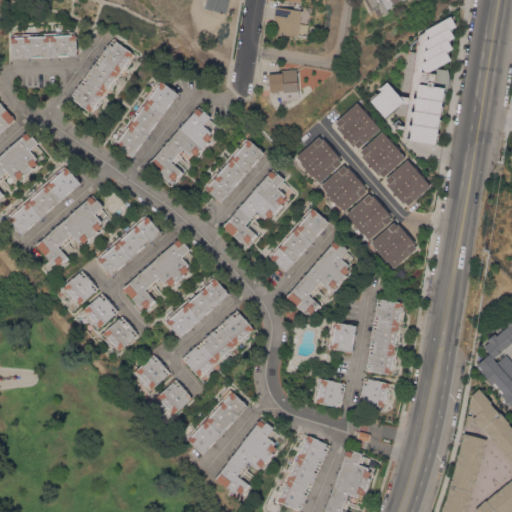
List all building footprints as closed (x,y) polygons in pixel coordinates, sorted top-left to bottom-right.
[(205,0),(228,0),(225,13),(203,8),(205,0)] [(402,0),(401,1),(400,0),(399,0),(392,4),(391,3),(390,4),(391,6),(386,9),(387,11),(383,14),(382,12),(380,13),(381,14),(376,16),(373,10),(371,11),(364,0),(402,0)] [(297,36),(274,33),(276,20),(272,19),(274,6),(292,9),(293,2),(300,3),(299,10),(301,10),(299,22),(297,36)] [(422,30),(449,15),(455,26),(448,29),(452,37),(446,41),(450,48),(444,51),(449,59),(429,71),(421,70),(419,66),(416,84),(444,88),(435,144),(400,138),(406,106),(399,105),(382,120),(364,99),(385,82),(400,100),(401,96),(407,97),(417,35),(423,32),(422,30)] [(67,55),(67,56),(64,56),(62,56),(59,57),(59,56),(55,56),(55,57),(52,57),(52,56),(47,56),(47,57),(44,57),(41,57),(38,58),(38,57),(34,57),(35,58),(31,58),(31,57),(29,57),(29,58),(26,58),(26,57),(22,58),(18,58),(10,58),(9,34),(72,31),(73,32),(74,32),(75,48),(76,47),(76,52),(75,52),(75,55),(67,55)] [(134,55),(129,61),(130,62),(125,69),(124,68),(113,81),(115,82),(111,87),(110,87),(100,101),(101,101),(97,106),(96,106),(91,113),(81,106),(80,107),(77,104),(78,104),(68,96),(112,38),(134,55)] [(280,100),(280,95),(278,95),(277,90),(268,91),(267,74),(280,73),(280,70),(294,68),(296,90),(297,90),(298,99),(280,100)] [(172,100),(171,102),(168,105),(169,105),(167,107),(164,110),(165,111),(163,113),(162,113),(160,116),(160,117),(159,119),(158,119),(157,121),(157,122),(155,125),(154,124),(149,131),(150,132),(148,135),(147,134),(141,143),(139,146),(137,148),(138,148),(136,151),(135,151),(131,157),(128,154),(127,156),(124,154),(125,153),(113,144),(113,141),(157,79),(169,88),(170,87),(171,88),(171,89),(177,93),(172,100)] [(0,101),(2,104),(1,104),(10,114),(13,117),(12,117),(14,119),(13,120),(14,121),(11,123),(0,133),(0,101)] [(379,128),(357,148),(354,145),(352,146),(335,127),(337,125),(334,122),(356,102),(379,128)] [(208,118),(210,120),(204,127),(210,132),(208,134),(211,137),(207,141),(208,142),(199,152),(198,151),(194,155),(192,154),(191,155),(190,155),(184,150),(172,164),(182,172),(176,179),(175,177),(172,180),(170,179),(169,180),(168,180),(167,181),(148,163),(148,162),(150,160),(160,149),(160,148),(162,145),(163,146),(164,145),(163,144),(166,141),(167,141),(177,130),(176,129),(179,127),(180,126),(179,126),(182,123),(183,123),(193,111),(192,111),(195,108),(195,109),(198,106),(210,117),(208,118)] [(0,154),(4,150),(3,150),(6,147),(7,148),(8,147),(7,146),(10,144),(10,145),(22,135),(21,134),(24,132),(25,132),(29,137),(31,135),(32,137),(33,137),(37,141),(36,142),(37,143),(36,144),(37,146),(31,152),(36,158),(35,158),(36,159),(34,161),(35,163),(29,168),(30,169),(22,176),(21,175),(17,179),(15,177),(14,179),(13,178),(12,179),(10,176),(9,177),(7,175),(8,174),(7,173),(0,179),(0,191),(2,194),(0,196),(0,154)] [(382,177),(379,173),(377,175),(360,155),(362,154),(359,151),(381,132),(387,138),(388,138),(398,149),(398,150),(404,157),(382,177)] [(337,159),(340,162),(317,182),(295,156),(317,136),(320,140),(322,138),(339,158),(337,159)] [(258,159),(256,162),(256,161),(254,163),(254,164),(252,166),(249,169),(250,169),(247,172),(247,171),(244,174),(245,175),(243,177),(242,176),(240,179),(241,180),(238,182),(236,183),(237,184),(235,186),(235,185),(232,189),(233,189),(231,192),(230,191),(227,194),(228,194),(226,197),(225,196),(220,202),(203,187),(203,184),(244,138),(247,138),(263,153),(258,159)] [(385,184),(386,183),(384,179),(408,158),(413,165),(416,166),(419,170),(426,179),(431,185),(407,206),(404,202),(402,203),(385,184)] [(64,165),(74,176),(75,176),(77,178),(76,179),(79,183),(73,188),(74,188),(71,191),(71,190),(68,192),(69,193),(67,195),(66,194),(64,196),(64,197),(62,199),(61,198),(58,201),(59,202),(56,204),(56,203),(53,206),(54,206),(52,208),(51,208),(44,214),(44,215),(42,217),(41,216),(38,219),(39,220),(36,222),(36,221),(33,223),(34,224),(31,226),(31,225),(29,227),(29,228),(27,230),(26,229),(20,235),(6,219),(6,215),(64,165)] [(364,186),(362,188),(365,191),(343,211),(336,203),(334,203),(326,193),(326,191),(320,185),(342,165),(345,168),(347,167),(364,186)] [(282,181),(284,182),(278,189),(284,194),(281,197),(284,199),(280,204),(282,205),(274,215),(272,213),(268,218),(266,216),(265,218),(264,217),(263,218),(258,213),(246,227),(256,235),(251,240),(252,241),(249,245),(244,241),(243,243),(242,242),(241,243),(239,241),(238,242),(236,240),(237,239),(226,230),(225,231),(221,227),(222,226),(221,226),(246,197),(248,195),(248,196),(271,168),(283,179),(282,181)] [(389,214),(387,216),(390,220),(367,239),(362,233),(360,232),(351,222),(351,220),(345,213),(367,193),(370,197),(372,195),(389,214)] [(35,244),(34,243),(37,241),(38,242),(49,232),(48,231),(51,229),(51,230),(53,228),(53,227),(56,224),(56,225),(68,215),(67,214),(70,212),(71,213),(72,212),(71,211),(74,208),(75,209),(86,199),(85,198),(88,196),(89,197),(90,196),(94,200),(96,199),(97,200),(98,199),(102,205),(101,205),(102,206),(100,208),(102,209),(95,215),(100,221),(100,222),(100,223),(99,225),(100,226),(96,230),(97,232),(87,240),(86,239),(82,243),(80,241),(79,242),(78,241),(77,242),(73,237),(60,249),(67,257),(64,260),(65,261),(64,262),(63,261),(61,263),(60,262),(57,265),(55,263),(54,264),(53,263),(52,264),(34,244),(35,244)] [(308,208),(310,209),(311,208),(313,209),(313,208),(315,210),(315,211),(322,217),(322,216),(325,218),(324,219),(327,222),(322,228),(323,228),(321,231),(320,231),(314,238),(315,238),(313,241),(312,240),(309,243),(310,243),(308,246),(307,246),(305,248),(306,249),(303,252),(302,251),(298,256),(299,257),(296,260),(295,259),(293,261),(294,262),(291,265),(290,265),(284,271),(268,257),(271,255),(269,253),(308,208)] [(153,237),(154,237),(152,239),(151,239),(148,242),(146,244),(139,250),(137,252),(134,254),(135,255),(133,257),(132,256),(129,259),(129,260),(127,262),(126,261),(124,263),(124,264),(122,266),(121,265),(119,267),(120,268),(117,270),(117,269),(111,275),(96,258),(96,256),(143,213),(147,217),(148,216),(149,218),(148,219),(154,226),(155,225),(158,228),(157,228),(160,231),(153,237)] [(413,243),(411,244),(415,248),(392,268),(386,260),(384,260),(377,252),(375,247),(370,241),(392,222),(395,225),(397,224),(413,243)] [(189,249),(187,251),(189,253),(183,259),(184,261),(184,260),(187,263),(187,264),(187,265),(187,266),(186,268),(187,270),(183,273),(184,274),(174,283),(173,282),(169,286),(167,284),(166,286),(165,285),(164,285),(162,283),(161,284),(159,281),(160,281),(159,279),(146,291),(154,301),(148,307),(147,305),(144,308),(142,306),(140,307),(140,306),(139,307),(126,293),(125,294),(121,289),(122,288),(121,288),(122,287),(121,286),(123,284),(124,285),(136,275),(135,274),(137,272),(138,273),(141,270),(140,269),(143,267),(144,268),(155,258),(154,257),(157,254),(158,256),(159,255),(159,254),(161,251),(162,252),(173,242),(173,241),(175,239),(176,240),(177,239),(181,244),(183,242),(189,249)] [(347,250),(345,251),(348,253),(342,260),(347,265),(345,267),(348,270),(344,274),(345,275),(336,285),(335,284),(331,288),(329,286),(327,289),(321,284),(310,297),(319,305),(308,317),(285,296),(284,295),(286,294),(287,294),(290,290),(292,288),(297,282),(296,281),(299,278),(300,279),(301,277),(303,274),(304,275),(310,268),(309,268),(311,265),(312,266),(314,263),(313,262),(316,259),(316,260),(317,259),(316,259),(319,256),(319,257),(323,253),(322,253),(324,250),(325,251),(330,245),(329,244),(331,242),(332,243),(334,241),(338,245),(340,243),(347,250)] [(71,299),(69,300),(64,294),(65,293),(60,288),(69,280),(68,279),(71,276),(72,278),(81,269),(86,275),(87,274),(89,277),(88,277),(90,279),(90,278),(92,281),(91,282),(97,288),(78,304),(76,306),(71,299)] [(211,277),(214,277),(222,287),(223,286),(226,290),(225,291),(228,294),(227,295),(222,299),(222,300),(219,302),(216,304),(217,304),(214,307),(214,306),(202,316),(203,317),(201,319),(200,318),(198,320),(198,321),(195,324),(194,323),(179,337),(164,321),(164,317),(211,277)] [(90,322),(89,323),(85,318),(86,317),(80,310),(101,292),(106,298),(107,297),(109,300),(108,300),(110,302),(111,302),(113,304),(112,305),(117,311),(97,329),(90,322)] [(380,298),(401,301),(401,302),(403,303),(402,310),(403,310),(402,319),(401,318),(398,334),(399,334),(398,342),(397,342),(394,358),(396,358),(394,366),(393,366),(391,374),(371,371),(371,373),(365,372),(366,370),(365,370),(376,298),(380,298)] [(247,336),(248,337),(242,342),(242,341),(229,351),(230,353),(225,357),(224,356),(211,367),(212,368),(206,373),(205,372),(199,378),(191,369),(190,370),(188,368),(189,366),(185,362),(184,363),(180,359),(182,358),(181,357),(186,353),(185,352),(188,350),(189,351),(191,349),(190,348),(192,346),(193,347),(205,337),(204,336),(206,334),(207,334),(209,333),(208,332),(211,330),(212,331),(223,321),(223,320),(225,317),(226,318),(227,317),(227,316),(229,314),(230,315),(236,309),(254,330),(247,336)] [(110,345),(109,346),(105,341),(106,340),(100,333),(118,318),(121,315),(126,321),(127,320),(129,323),(128,323),(130,325),(130,324),(133,327),(132,328),(137,333),(134,336),(116,352),(110,345)] [(511,340),(511,341),(509,344),(509,343),(499,352),(500,352),(497,355),(496,354),(492,358),(482,347),(488,342),(486,340),(493,333),(495,335),(506,326),(503,323),(510,316),(511,318),(511,340)] [(350,351),(349,351),(349,352),(344,352),(345,350),(327,347),(331,321),(354,324),(350,351)] [(142,383),(142,384),(137,379),(138,378),(132,372),(141,364),(140,363),(143,361),(144,361),(153,353),(158,359),(159,358),(161,361),(160,362),(161,363),(163,362),(165,365),(164,366),(169,372),(148,390),(142,383)] [(495,362),(505,354),(511,362),(511,407),(500,394),(501,393),(497,390),(499,389),(496,386),(495,387),(492,383),(491,384),(479,371),(480,370),(476,366),(477,364),(476,364),(487,354),(495,362)] [(339,407),(313,401),(314,393),(313,393),(315,385),(316,386),(318,377),(344,383),(343,391),(344,391),(343,395),(342,394),(342,396),(343,397),(342,400),(341,400),(339,407)] [(367,378),(367,377),(388,382),(388,383),(390,383),(388,391),(389,391),(387,399),(386,399),(384,407),(358,401),(363,377),(367,378)] [(165,409),(164,410),(159,404),(160,404),(154,396),(170,383),(169,381),(173,378),(174,379),(175,379),(180,384),(181,383),(183,386),(182,387),(183,389),(185,387),(187,390),(186,391),(191,397),(170,415),(165,409)] [(511,463),(511,464),(508,460),(509,459),(508,458),(507,459),(506,458),(505,458),(502,454),(493,443),(492,443),(489,440),(490,440),(488,438),(489,438),(481,428),(480,428),(475,423),(474,423),(472,420),(472,419),(471,418),(474,415),(468,407),(470,394),(477,388),(489,402),(489,403),(497,412),(498,411),(507,422),(507,423),(511,428),(511,463)] [(227,391),(231,391),(246,406),(241,411),(242,412),(239,415),(239,414),(237,415),(238,416),(235,419),(234,418),(232,421),(233,422),(231,424),(230,423),(228,426),(226,429),(225,428),(224,430),(224,431),(222,433),(221,432),(219,435),(220,435),(217,438),(217,437),(214,440),(215,441),(212,444),(211,443),(210,444),(211,445),(208,449),(207,448),(202,453),(187,439),(186,436),(227,391)] [(272,427),(271,429),(273,431),(268,438),(274,442),(273,444),(274,444),(273,446),(275,447),(271,452),(272,453),(264,464),(263,463),(260,467),(258,465),(257,467),(256,466),(255,467),(252,465),(252,466),(250,465),(250,464),(250,463),(239,478),(248,484),(243,491),(242,491),(240,493),(237,491),(235,494),(214,478),(226,463),(225,462),(228,458),(229,459),(230,457),(229,456),(231,453),(232,454),(241,442),(240,442),(242,439),(243,440),(244,438),(243,437),(245,435),(246,435),(255,423),(257,419),(258,420),(259,419),(264,423),(265,422),(272,427)] [(369,434),(370,435),(369,440),(368,440),(356,437),(355,436),(356,431),(358,431),(358,430),(369,433),(369,434)] [(439,511),(443,500),(462,432),(485,439),(473,485),(472,485),(467,504),(466,504),(464,511),(439,511)] [(277,491),(276,491),(279,485),(280,485),(288,469),(286,469),(289,463),(290,464),(297,447),(299,441),(300,442),(304,433),(315,438),(315,437),(318,438),(317,439),(329,445),(326,452),(327,452),(325,455),(324,455),(323,457),(324,457),(322,460),(315,474),(317,474),(315,477),(314,477),(313,479),(314,479),(313,482),(312,482),(305,496),(306,496),(305,499),(304,499),(303,500),(304,501),(302,505),(301,504),(298,511),(297,510),(296,511),(291,509),(292,508),(274,499),(277,491)] [(364,490),(363,489),(361,495),(359,494),(358,496),(357,495),(356,497),(355,496),(354,497),(350,495),(350,494),(343,511),(346,511),(322,511),(327,500),(326,500),(327,496),(328,497),(329,495),(328,494),(329,491),(330,492),(336,477),(335,476),(336,473),(337,473),(337,472),(336,471),(338,468),(339,469),(344,454),(343,454),(344,450),(345,451),(346,448),(352,450),(354,451),(355,450),(359,451),(359,452),(361,453),(360,455),(363,456),(360,464),(362,465),(362,464),(364,465),(364,466),(367,467),(366,470),(369,471),(367,477),(369,478),(364,490)] [(511,510),(510,511),(473,511),(475,511),(473,509),(483,499),(484,500),(494,491),(495,492),(505,483),(511,476),(511,510)]
